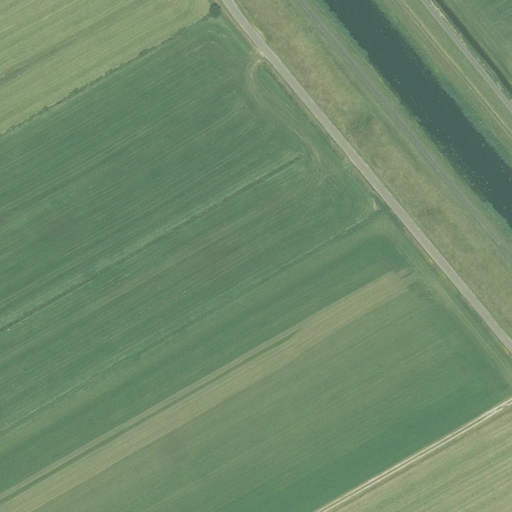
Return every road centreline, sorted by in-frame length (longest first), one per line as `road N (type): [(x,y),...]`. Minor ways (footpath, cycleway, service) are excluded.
road 1 (unclassified): [(511,348),(227,0)]
road 2 (track): [(319,511),(511,402)]
road 3 (unclassified): [(511,109),(423,0)]
